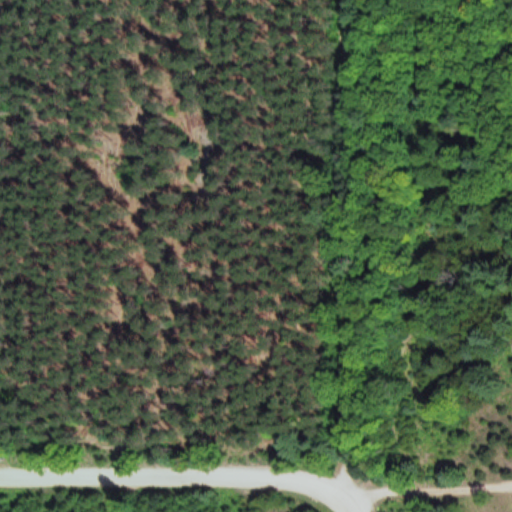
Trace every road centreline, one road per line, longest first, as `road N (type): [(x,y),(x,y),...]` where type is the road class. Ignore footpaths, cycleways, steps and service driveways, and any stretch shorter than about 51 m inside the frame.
road 1 (track): [(344,494),(340,0)]
road 2 (residential): [(358,511),(344,494),(286,480),(0,476)]
road 3 (track): [(511,483),(344,494)]
